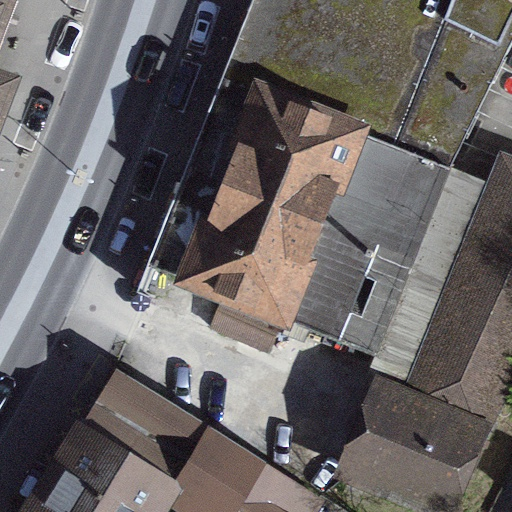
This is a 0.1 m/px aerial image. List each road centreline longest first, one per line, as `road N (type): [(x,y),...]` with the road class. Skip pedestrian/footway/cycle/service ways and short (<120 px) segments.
road 1 (secondary): [(0,343),(79,177),(143,0)]
road 2 (unknown): [(41,260),(332,424)]
